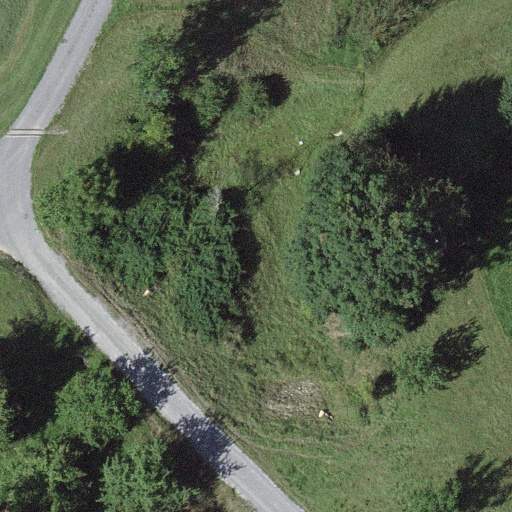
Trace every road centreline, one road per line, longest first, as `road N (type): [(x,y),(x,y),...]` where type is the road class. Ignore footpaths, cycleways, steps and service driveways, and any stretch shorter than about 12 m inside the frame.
road 1 (unclassified): [(0,207),(73,299),(284,511)]
road 2 (unclassified): [(97,0),(0,175)]
